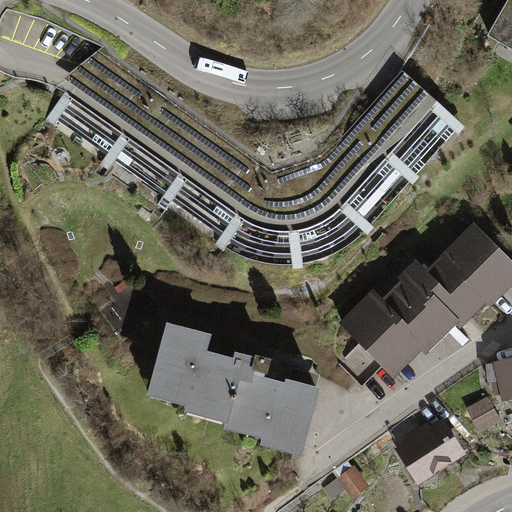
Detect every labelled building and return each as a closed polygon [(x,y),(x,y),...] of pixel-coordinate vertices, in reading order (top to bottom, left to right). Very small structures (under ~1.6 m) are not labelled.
[(511,0),(491,37),(511,48),(511,0)] [(112,61),(104,48),(74,72),(64,81),(71,86),(134,130),(246,209),(268,221),(288,224),(304,222),(321,215),(339,200),(361,176),(408,124),(432,98),(404,72),(386,92),(319,165),(272,174),(112,61)] [(134,130),(71,86),(42,126),(50,132),(53,128),(102,163),(94,174),(102,180),(115,163),(164,198),(152,214),(160,221),(172,204),(222,238),(211,253),(218,258),(228,247),(238,255),(248,261),(259,265),(270,265),(283,267),(293,267),(293,271),(303,271),(303,266),(315,264),(329,259),(340,255),(354,245),(365,235),(369,238),(376,230),(373,227),(410,184),(413,186),(420,180),(417,177),(457,133),(459,135),(465,129),(432,98),(408,124),(361,176),(339,200),(321,215),(304,222),(288,224),(268,221),(246,209),(134,130)] [(374,289),(339,324),(359,343),(383,367),(397,382),(424,354),(428,358),(459,325),(463,329),(467,324),(487,304),(493,310),(511,290),(511,259),(476,223),(429,271),(417,259),(399,278),(403,281),(385,299),(374,289)] [(212,337),(168,325),(149,397),(187,407),(185,415),(226,425),(224,431),(262,441),(261,447),(305,459),(322,391),(289,382),(288,384),(270,380),(274,362),(237,352),(235,359),(208,352),(212,337)] [(383,367),(359,343),(339,363),(362,387),(383,367)] [(511,359),(488,365),(489,382),(499,382),(503,403),(511,400),(511,359)] [(488,398),(467,410),(480,433),(501,421),(488,398)] [(408,443),(397,450),(420,487),(467,458),(443,420),(433,427),(428,420),(403,436),(408,443)] [(355,466),(323,489),(331,502),(348,490),(354,498),(370,487),(355,466)]
